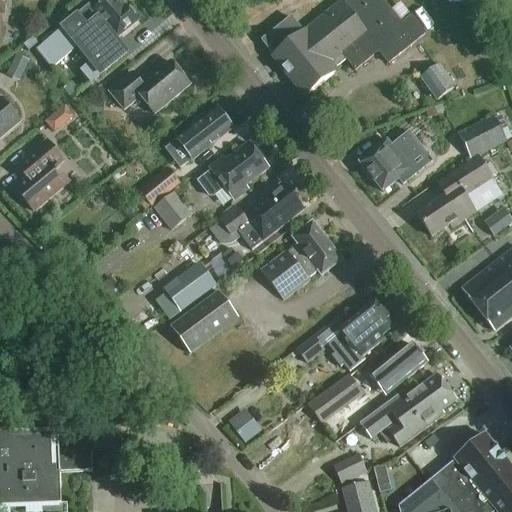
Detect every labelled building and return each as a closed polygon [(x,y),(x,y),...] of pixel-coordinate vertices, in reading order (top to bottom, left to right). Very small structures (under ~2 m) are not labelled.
[(79,74),(90,87),(128,57),(116,43),(140,23),(139,21),(138,16),(130,7),(126,8),(119,0),(110,0),(93,14),(89,9),(72,23),(63,31),(35,53),(51,73),(76,52),(88,66),(79,74)] [(402,26),(380,0),(353,0),(345,7),(343,6),(305,36),(292,20),(262,44),(274,58),(272,59),(305,100),(338,74),(335,70),(346,61),(355,73),(379,54),(388,66),(425,36),(411,19),(402,26)] [(66,15),(57,23),(63,31),(72,23),(66,15)] [(33,40),(23,47),(28,54),(38,47),(33,40)] [(6,78),(19,85),(29,64),(16,58),(6,78)] [(190,88),(171,64),(152,80),(150,78),(141,86),(132,76),(109,95),(124,113),(140,100),(155,117),(190,88)] [(420,80),(437,103),(455,90),(438,67),(420,80)] [(71,86),(63,92),(72,102),(79,96),(71,86)] [(0,101),(0,141),(22,123),(2,100),(0,101)] [(89,120),(103,121),(104,105),(90,104),(89,120)] [(65,107),(44,124),(54,136),(74,119),(65,107)] [(233,131),(217,111),(176,143),(193,164),(233,131)] [(494,119),(458,137),(470,163),(477,160),(507,145),(501,133),(494,119)] [(409,136),(393,149),(387,143),(359,166),(383,195),(399,182),(403,187),(415,177),(406,165),(422,152),(409,136)] [(64,163),(48,143),(18,168),(27,179),(14,189),(35,214),(70,184),(57,169),(64,163)] [(201,179),(195,183),(208,200),(211,197),(213,200),(225,191),(234,203),(248,192),(246,188),(268,171),(249,146),(226,164),(223,160),(208,172),(209,173),(201,179)] [(444,197),(416,216),(433,240),(450,228),(452,231),(475,215),(474,213),(464,200),(491,181),(477,160),(471,164),(437,188),(444,197)] [(141,196),(137,199),(146,211),(149,208),(151,211),(180,187),(167,171),(139,194),(141,196)] [(238,211),(220,224),(209,232),(221,247),(226,248),(230,248),(233,247),(241,240),(252,255),(305,215),(284,188),(244,218),(238,211)] [(153,211),(171,234),(191,218),(173,196),(153,211)] [(484,220),(493,236),(511,225),(511,220),(505,208),(484,220)] [(342,263),(313,225),(293,241),(299,248),(289,256),(288,254),(262,274),(284,303),(310,283),(309,282),(318,275),(321,279),(342,263)] [(232,252),(223,258),(234,273),(244,266),(237,257),(236,258),(232,252)] [(511,253),(462,293),(495,335),(511,321),(511,253)] [(234,273),(223,258),(221,256),(203,270),(199,265),(163,291),(166,296),(155,305),(169,324),(235,275),(234,273)] [(102,287),(93,295),(104,307),(113,300),(102,287)] [(170,331),(190,358),(239,321),(219,294),(170,331)] [(345,328),(325,344),(335,357),(332,359),(340,370),(343,367),(350,375),(364,363),(362,360),(386,342),(383,339),(396,329),(376,303),(345,328)] [(314,339),(296,353),(308,368),(325,354),(323,350),(320,348),(314,339)] [(219,345),(215,340),(193,356),(197,362),(183,372),(202,397),(241,368),(222,343),(219,345)] [(427,366),(411,347),(371,380),(382,393),(398,380),(403,386),(427,366)] [(349,378),(308,408),(322,427),(363,397),(349,378)] [(456,404),(437,379),(414,396),(410,391),(361,427),(372,442),(381,436),(388,446),(394,442),(401,450),(445,418),(442,414),(456,404)] [(229,425),(245,446),(261,433),(246,412),(229,425)] [(60,456),(59,433),(15,435),(0,435),(0,511),(32,511),(33,510),(62,509),(60,475),(92,474),(92,455),(60,456)] [(511,511),(511,467),(486,438),(399,510),(399,511),(511,511)] [(358,457),(333,469),(342,488),(367,476),(358,457)] [(386,469),(374,472),(375,476),(378,491),(380,496),(381,495),(384,506),(394,503),(390,488),(386,473),(386,469)] [(376,511),(369,485),(342,493),(347,511),(376,511)]
